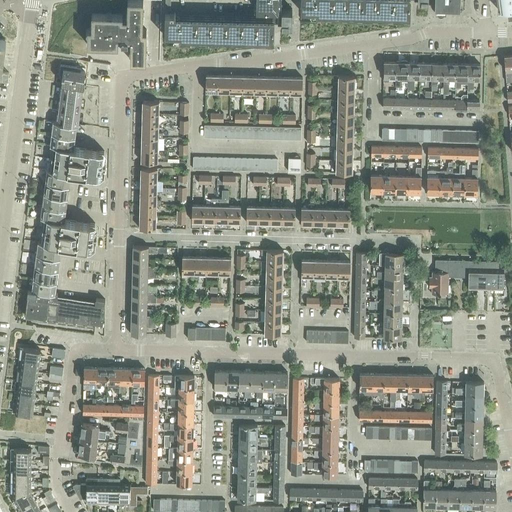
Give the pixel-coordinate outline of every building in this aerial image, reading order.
[(87,41),(87,43),(118,45),(118,37),(121,37),(121,40),(127,40),(127,37),(131,37),(130,60),(145,60),(147,30),(142,29),(143,0),(142,0),(127,0),(127,18),(122,17),(122,14),(92,13),(91,28),(88,28),(87,41)] [(256,0),(256,8),(278,9),(278,0),(256,0)] [(310,14),(409,16),(409,0),(301,0),(301,11),(310,11),(310,14)] [(433,0),(434,9),(434,11),(434,14),(435,15),(436,16),(436,17),(437,17),(439,17),(440,17),(441,17),(442,16),(443,15),(444,15),(445,12),(445,10),(445,9),(458,10),(458,1),(461,1),(461,0),(433,0)] [(511,0),(499,0),(500,9),(507,8),(508,14),(511,13),(511,0)] [(281,23),(292,24),(292,8),(282,8),(281,19),(281,23)] [(180,35),(180,38),(270,40),(270,41),(273,41),(274,18),(175,15),(175,13),(165,13),(164,35),(180,35)] [(0,79),(9,81),(10,73),(2,72),(6,40),(0,38),(0,79)] [(87,41),(71,39),(71,48),(87,50),(87,43),(87,41)] [(87,50),(71,48),(71,55),(87,57),(87,50)] [(401,81),(408,81),(408,62),(407,62),(407,61),(404,60),(401,61),(401,62),(396,62),(396,77),(396,86),(398,86),(401,86),(401,81)] [(388,81),(388,77),(396,77),(396,62),(384,62),(383,76),(383,81),(388,81)] [(414,77),(420,77),(420,63),(408,62),(408,81),(407,89),(413,89),(414,77)] [(425,78),(432,78),(432,63),(420,63),(420,77),(420,85),(425,85),(425,78)] [(437,78),(444,78),(444,63),(432,63),(432,78),(432,85),(437,85),(437,78)] [(444,63),(444,78),(443,93),(448,93),(448,78),(456,78),(456,63),(444,63)] [(468,64),(456,63),(456,78),(468,79),(468,64)] [(468,64),(468,79),(467,88),(474,88),(474,79),(480,79),(480,64),(468,64)] [(63,83),(57,121),(77,124),(82,85),(83,85),(85,70),(63,67),(61,82),(63,83)] [(205,91),(217,91),(218,75),(206,75),(205,91)] [(217,91),(229,92),(230,75),(218,75),(217,91)] [(234,92),(241,92),(242,76),(230,75),(229,92),(229,96),(234,96),(234,92)] [(246,92),(253,92),(254,76),(242,76),(241,92),(241,96),(246,96),(246,92)] [(254,76),(253,92),(253,96),(258,97),(258,92),(265,93),(266,76),(254,76)] [(278,77),(266,76),(265,93),(277,93),(278,77)] [(338,76),(337,88),(354,88),(354,76),(338,76)] [(290,77),(278,77),(277,93),(289,93),(290,77)] [(302,78),(290,77),(289,93),(301,94),(302,78)] [(337,88),(337,100),(354,100),(354,88),(337,88)] [(382,108),(395,108),(395,98),(383,97),(382,108)] [(405,108),(408,108),(408,98),(405,98),(395,98),(395,108),(405,108)] [(408,108),(419,108),(419,98),(408,98),(408,108)] [(429,109),(432,109),(432,98),(419,98),(419,108),(429,109)] [(432,109),(443,109),(443,99),(432,98),(432,109)] [(453,109),(456,109),(456,99),(453,99),(443,99),(443,109),(453,109)] [(456,109),(467,109),(467,100),(456,99),(456,109)] [(337,100),(337,112),(353,112),(354,100),(337,100)] [(467,100),(467,109),(479,110),(479,100),(467,100)] [(142,101),(142,114),(159,114),(159,102),(142,101)] [(188,102),(180,102),(180,114),(188,114),(188,102)] [(337,112),(336,124),(353,124),(353,112),(337,112)] [(142,114),(142,126),(158,126),(159,114),(142,114)] [(53,120),(51,133),(75,136),(77,124),(57,121),(53,120)] [(336,124),(336,136),(353,136),(353,124),(336,124)] [(204,137),(300,140),(301,127),(204,125),(204,137)] [(142,126),(141,138),(158,138),(158,137),(162,137),(162,132),(158,132),(158,126),(142,126)] [(50,146),(56,147),(56,146),(73,148),(74,147),(75,136),(51,133),(50,146)] [(336,136),(336,148),(352,148),(353,136),(336,136)] [(141,138),(141,150),(158,150),(158,138),(141,138)] [(370,155),(384,156),(384,145),(371,145),(370,155)] [(397,156),(398,146),(384,145),(384,156),(397,156)] [(56,147),(53,170),(71,173),(100,177),(104,151),(74,147),(73,148),(56,146),(56,147)] [(397,156),(409,157),(409,146),(398,146),(397,156)] [(409,146),(409,157),(421,157),(421,147),(409,146)] [(427,157),(440,157),(440,147),(427,147),(427,157)] [(451,158),(454,158),(454,148),(440,147),(440,157),(451,158)] [(336,148),(335,160),(352,160),(352,148),(336,148)] [(454,158),(465,158),(466,148),(454,148),(454,158)] [(466,148),(465,158),(478,159),(479,149),(466,148)] [(158,150),(141,150),(141,162),(157,163),(158,150)] [(288,157),(287,171),(300,172),(301,158),(297,158),(297,156),(293,156),(293,157),(288,157)] [(193,169),(277,171),(277,159),(193,157),(193,169)] [(352,160),(335,160),(335,172),(352,172),(352,160)] [(451,194),(464,194),(465,177),(465,164),(459,164),(459,172),(452,172),(451,194)] [(465,177),(464,194),(477,195),(477,193),(478,178),(477,178),(477,169),(478,165),(472,165),(472,178),(465,177)] [(451,194),(452,172),(452,167),(446,166),(446,171),(439,171),(439,194),(451,194)] [(416,167),(415,176),(408,175),(407,193),(420,193),(421,176),(421,167),(416,167)] [(141,168),(141,180),(157,181),(158,168),(141,168)] [(47,169),(45,182),(69,185),(71,173),(53,170),(47,169)] [(426,193),(439,194),(439,171),(426,170),(426,193)] [(370,192),(383,192),(383,175),(370,174),(370,192)] [(383,192),(395,192),(396,175),(383,175),(383,192)] [(395,192),(407,193),(408,175),(396,175),(395,192)] [(141,180),(140,192),(157,192),(157,181),(141,180)] [(45,182),(44,194),(68,197),(69,185),(45,182)] [(140,192),(140,204),(156,204),(160,204),(161,200),(156,199),(157,192),(140,192)] [(216,222),(227,222),(228,192),(222,192),(222,198),(216,198),(216,222)] [(44,194),(42,205),(66,209),(68,197),(44,194)] [(204,222),(216,222),(216,198),(211,198),(211,205),(204,205),(204,222)] [(140,204),(139,216),(156,216),(156,204),(140,204)] [(192,221),(204,222),(204,205),(192,204),(192,221)] [(40,218),(46,219),(47,218),(64,221),(64,220),(66,209),(42,205),(40,218)] [(228,205),(227,222),(240,222),(240,205),(228,205)] [(246,222),(258,223),(259,206),(246,206),(246,222)] [(258,223),(270,223),(271,207),(259,206),(258,223)] [(270,223),(282,224),(283,207),(271,207),(270,223)] [(283,207),(282,224),(294,224),(295,207),(283,207)] [(300,224),(312,224),(313,208),(300,207),(300,224)] [(312,224),(324,225),(325,208),(313,208),(312,224)] [(324,225),(336,225),(337,208),(325,208),(324,225)] [(337,208),(336,225),(349,225),(349,209),(337,208)] [(156,216),(139,216),(139,228),(156,228),(156,216)] [(46,219),(43,242),(43,243),(62,245),(91,249),(94,224),(64,220),(64,221),(47,218),(46,219)] [(38,241),(36,254),(60,258),(62,245),(43,243),(43,242),(38,241)] [(132,246),(132,258),(148,259),(148,252),(157,252),(157,247),(149,247),(149,246),(132,245),(132,246)] [(266,249),(266,261),(282,262),(283,249),(266,249)] [(356,252),(356,263),(366,263),(367,252),(356,252)] [(379,265),(385,265),(403,265),(403,253),(380,252),(379,265)] [(36,254),(35,266),(58,269),(60,258),(36,254)] [(182,256),(182,272),(194,273),(194,256),(182,256)] [(194,256),(194,273),(194,277),(198,277),(199,273),(206,273),(206,256),(194,256)] [(218,257),(206,256),(206,273),(218,273),(218,257)] [(231,257),(218,257),(218,273),(230,273),(231,257)] [(132,258),(132,271),(157,271),(157,265),(148,265),(148,259),(132,258)] [(313,276),(313,260),(301,259),(301,276),(300,281),(307,281),(307,276),(313,276)] [(469,260),(447,260),(435,259),(435,266),(448,266),(447,276),(468,277),(469,260)] [(325,260),(313,260),(313,276),(325,277),(325,260)] [(337,260),(325,260),(325,277),(337,277),(337,260)] [(350,261),(337,260),(337,277),(349,277),(350,261)] [(469,262),(469,260),(468,277),(467,288),(476,288),(477,262),(469,262)] [(266,261),(265,273),(282,274),(282,262),(266,261)] [(491,263),(486,263),(485,288),(494,289),(495,265),(492,265),(492,261),(491,261),(491,263)] [(498,261),(492,261),(492,265),(495,265),(494,289),(503,289),(503,268),(498,268),(498,261)] [(486,263),(477,262),(476,288),(485,288),(486,263)] [(377,277),(385,277),(403,277),(403,265),(385,265),(385,271),(377,271),(377,277)] [(35,266),(33,278),(57,281),(58,269),(35,266)] [(356,266),(356,276),(366,276),(366,266),(356,266)] [(447,276),(448,266),(435,266),(435,272),(432,272),(431,294),(440,294),(440,293),(447,293),(448,284),(448,276),(447,276)] [(132,271),(131,283),(148,284),(148,277),(156,277),(157,271),(132,271)] [(265,273),(265,285),(282,286),(282,274),(265,273)] [(366,276),(356,276),(356,287),(366,287),(366,276)] [(385,277),(384,289),(402,289),(403,277),(385,277)] [(28,290),(55,293),(57,281),(33,278),(31,290),(28,290)] [(131,283),(131,296),(156,296),(156,291),(147,290),(148,284),(131,283)] [(265,285),(265,297),(281,298),(282,286),(265,285)] [(384,299),(384,301),(402,301),(402,289),(384,289),(384,299)] [(55,293),(28,290),(27,295),(30,295),(27,314),(102,324),(103,324),(106,300),(96,299),(96,304),(57,299),(58,294),(55,293)] [(356,290),(355,300),(365,300),(366,290),(356,290)] [(131,296),(131,308),(147,309),(147,302),(156,302),(156,296),(131,296)] [(265,297),(264,309),(281,310),(281,298),(265,297)] [(365,300),(355,300),(355,311),(365,311),(365,300)] [(384,301),(384,313),(402,313),(402,301),(384,301)] [(131,308),(130,321),(155,321),(155,316),(147,315),(147,309),(131,308)] [(264,309),(264,321),(280,322),(281,310),(264,309)] [(384,323),(384,325),(401,325),(402,313),(384,313),(384,323)] [(355,314),(355,324),(364,324),(365,314),(355,314)] [(155,321),(130,321),(130,334),(146,334),(147,326),(155,327),(155,321)] [(280,322),(264,321),(263,334),(280,334),(280,322)] [(166,322),(165,334),(175,334),(176,322),(166,322)] [(364,324),(355,324),(354,337),(364,338),(364,324)] [(401,325),(384,325),(383,335),(383,337),(401,338),(401,325)] [(23,347),(21,358),(38,360),(40,349),(23,347)] [(52,351),(51,356),(57,357),(57,356),(64,357),(65,349),(52,347),(52,351)] [(21,358),(20,369),(37,371),(38,360),(21,358)] [(49,373),(62,374),(63,366),(50,364),(49,373)] [(96,388),(96,386),(96,367),(83,367),(83,387),(96,388)] [(96,386),(108,387),(108,368),(96,367),(96,386)] [(114,391),(120,391),(120,368),(108,368),(108,387),(115,387),(114,391)] [(120,368),(120,391),(125,392),(125,383),(132,383),(132,368),(120,368)] [(145,368),(132,368),(132,383),(144,383),(145,368)] [(20,369),(18,380),(36,382),(37,371),(20,369)] [(215,388),(227,388),(227,369),(215,369),(215,388)] [(227,388),(239,388),(239,369),(227,369),(227,388)] [(251,397),(251,389),(251,370),(239,369),(239,388),(244,388),(244,396),(251,397)] [(262,397),(263,389),(263,370),(251,370),(251,389),(257,389),(257,397),(262,397)] [(263,370),(263,389),(262,397),(274,397),(274,396),(275,389),(275,370),(263,370)] [(287,371),(275,370),(275,389),(287,389),(287,371)] [(363,394),(371,394),(372,372),(359,372),(359,387),(359,397),(363,397),(363,394)] [(383,397),(383,387),(384,372),(372,372),(371,394),(379,395),(379,397),(383,397)] [(384,372),(383,387),(390,387),(390,403),(395,403),(395,400),(395,392),(395,388),(396,373),(384,372)] [(408,373),(396,373),(395,388),(408,388),(408,373)] [(408,373),(408,388),(407,393),(413,393),(413,397),(419,397),(420,373),(408,373)] [(420,373),(419,397),(419,399),(424,399),(425,392),(432,392),(432,374),(420,373)] [(149,374),(149,384),(159,385),(159,374),(149,374)] [(179,387),(194,388),(195,375),(175,375),(174,387),(179,387)] [(292,376),(292,388),(303,389),(303,376),(292,376)] [(315,378),(315,384),(324,384),(324,389),(338,389),(338,378),(315,377),(315,378)] [(436,379),(436,392),(446,392),(447,380),(436,379)] [(18,380),(17,391),(34,393),(36,382),(18,380)] [(455,392),(465,393),(474,393),(483,393),(483,381),(465,380),(465,387),(455,386),(455,392)] [(149,387),(148,398),(158,399),(159,388),(159,385),(149,384),(149,387)] [(175,392),(174,399),(179,399),(194,400),(194,388),(179,387),(174,387),(169,387),(169,392),(175,392)] [(292,388),(292,399),(292,400),(303,401),(303,399),(303,389),(292,388)] [(324,389),(324,401),(338,401),(338,389),(324,389)] [(17,391),(16,401),(33,404),(34,393),(17,391)] [(436,392),(435,402),(446,402),(446,392),(436,392)] [(456,404),(465,404),(483,405),(483,393),(474,393),(465,393),(465,400),(456,400),(456,404)] [(148,398),(148,408),(158,409),(158,399),(148,398)] [(168,405),(179,406),(178,411),(194,412),(194,400),(179,399),(174,399),(168,399),(168,405)] [(292,402),(291,412),(302,413),(303,402),(303,401),(292,400),(292,402)] [(33,404),(16,401),(14,413),(31,415),(33,404)] [(314,406),(314,408),(323,408),(323,413),(338,413),(338,401),(324,401),(324,402),(320,402),(314,402),(314,406)] [(435,406),(435,415),(445,416),(446,406),(446,402),(435,402),(435,406)] [(82,414),(94,414),(94,404),(82,403),(82,414)] [(105,415),(108,414),(108,404),(94,404),(94,414),(105,415)] [(108,414),(119,415),(119,404),(108,404),(108,414)] [(122,415),(132,415),(133,405),(131,405),(122,405),(119,404),(119,415),(122,415)] [(274,417),(274,407),(274,404),(264,404),(264,406),(263,406),(263,416),(274,417)] [(455,416),(464,416),(482,417),(483,405),(465,404),(464,411),(455,411),(455,416)] [(132,415),(143,415),(144,405),(134,405),(133,405),(132,415)] [(214,415),(226,415),(227,405),(214,405),(214,415)] [(236,415),(239,416),(240,406),(227,405),(226,415),(236,415)] [(239,416),(250,416),(250,406),(240,406),(239,416)] [(260,416),(263,416),(263,406),(260,406),(250,406),(250,416),(260,416)] [(274,407),(274,417),(286,417),(286,407),(274,407)] [(148,412),(148,422),(158,423),(158,412),(158,409),(148,408),(148,412)] [(358,409),(358,419),(369,420),(369,409),(359,409),(358,409)] [(369,409),(369,420),(381,420),(383,420),(383,410),(381,410),(381,409),(369,409)] [(383,410),(383,420),(384,420),(395,420),(395,410),(384,410),(383,410)] [(395,410),(395,420),(405,420),(407,420),(407,410),(406,410),(395,410)] [(407,410),(407,420),(408,420),(420,420),(420,410),(408,410),(407,410)] [(420,410),(420,420),(432,420),(432,410),(420,410)] [(178,411),(178,423),(193,424),(194,412),(178,411)] [(291,423),(291,425),(302,425),(302,423),(302,413),(291,412),(291,423)] [(310,414),(310,418),(314,418),(314,420),(323,420),(323,425),(337,426),(339,426),(339,423),(339,420),(339,418),(337,418),(338,413),(323,413),(323,414),(310,414)] [(435,415),(435,426),(445,427),(445,416),(435,415)] [(456,428),(464,428),(482,429),(482,417),(464,416),(464,423),(456,423),(456,428)] [(110,430),(98,429),(99,424),(82,422),(80,438),(97,440),(97,436),(108,438),(109,434),(110,430)] [(115,430),(127,432),(128,424),(116,422),(115,430)] [(148,422),(147,433),(158,433),(158,423),(148,422)] [(178,429),(178,435),(193,436),(193,424),(178,423),(164,423),(164,429),(178,429)] [(238,424),(238,436),(256,437),(257,424),(238,424)] [(275,424),(275,437),(284,437),(285,424),(275,424)] [(291,426),(291,437),(302,437),(302,426),(302,425),(291,425),(291,426)] [(308,425),(308,431),(323,432),(323,437),(337,438),(337,426),(323,425),(323,426),(308,425)] [(435,429),(434,439),(445,439),(445,429),(445,427),(435,426),(435,429)] [(464,428),(463,440),(481,440),(482,429),(464,428)] [(147,436),(147,446),(157,447),(158,436),(158,433),(147,433),(147,436)] [(178,441),(177,447),(193,448),(193,436),(178,435),(164,435),(164,447),(169,447),(170,447),(170,441),(178,441)] [(238,436),(238,449),(256,449),(256,443),(261,443),(261,441),(267,441),(267,437),(260,437),(256,437),(238,436)] [(275,437),(274,450),(284,450),(284,437),(275,437)] [(290,447),(290,449),(301,449),(301,448),(302,437),(291,437),(290,447)] [(323,437),(323,449),(337,450),(337,438),(323,437)] [(108,441),(97,440),(80,438),(78,454),(95,456),(96,448),(107,450),(108,441)] [(445,439),(434,439),(434,451),(444,452),(445,439)] [(481,440),(463,440),(463,452),(481,453),(481,440)] [(147,446),(147,457),(157,457),(157,447),(147,446)] [(169,447),(169,459),(192,459),(193,448),(177,447),(170,447),(169,447)] [(13,449),(13,460),(30,460),(30,449),(13,449)] [(237,461),(256,462),(262,462),(262,449),(256,449),(238,449),(237,461)] [(290,450),(290,461),(301,461),(301,450),(301,449),(290,449),(290,450)] [(314,452),(314,457),(322,457),(322,461),(336,462),(337,450),(323,449),(323,450),(314,450),(314,452)] [(274,450),(274,462),(284,462),(284,450),(274,450)] [(111,462),(123,464),(124,456),(112,454),(111,462)] [(147,457),(146,470),(157,471),(157,460),(157,457),(147,457)] [(177,465),(177,471),(192,471),(192,459),(169,459),(168,459),(168,465),(177,465)] [(423,469),(436,469),(436,459),(423,459),(423,469)] [(436,469),(446,469),(446,459),(436,459),(436,469)] [(446,469),(460,469),(460,460),(449,460),(446,459),(446,469)] [(13,460),(13,470),(30,471),(30,460),(13,460)] [(460,469),(472,470),(472,460),(460,460),(460,469)] [(472,460),(472,470),(483,470),(484,461),(472,460)] [(237,461),(237,473),(256,474),(256,462),(237,461)] [(290,461),(290,473),(300,473),(301,461),(290,461)] [(307,462),(307,468),(314,468),(322,468),(322,474),(336,474),(336,462),(322,461),(322,462),(310,462),(307,462)] [(484,461),(483,470),(496,470),(496,461),(484,461)] [(274,465),(274,474),(284,475),(284,462),(274,462),(274,463),(274,465)] [(13,470),(13,481),(30,481),(30,471),(13,470)] [(157,471),(146,470),(146,482),(156,483),(157,471)] [(192,471),(177,471),(176,483),(192,484),(192,471)] [(237,473),(237,486),(255,486),(256,474),(237,473)] [(273,485),(273,487),(283,487),(284,475),(274,474),(273,485)] [(368,487),(380,487),(381,477),(369,476),(368,487)] [(86,502),(97,502),(97,477),(86,477),(86,502)] [(97,502),(108,502),(108,477),(97,477),(97,502)] [(108,502),(119,502),(119,484),(119,477),(108,477),(108,502)] [(391,488),(394,487),(394,477),(391,477),(381,477),(380,487),(391,488)] [(394,487),(404,488),(405,478),(394,477),(394,487)] [(405,478),(404,488),(416,488),(417,478),(405,478)] [(447,505),(459,505),(459,478),(454,478),(454,484),(452,488),(447,488),(447,505)] [(459,505),(470,506),(471,489),(471,488),(465,488),(465,478),(459,478),(459,505)] [(423,480),(423,487),(422,504),(435,505),(435,487),(429,487),(429,480),(424,480),(423,480)] [(435,505),(447,505),(447,488),(441,487),(441,480),(435,480),(435,487),(435,505)] [(483,490),(482,506),(495,506),(495,489),(489,489),(489,480),(483,480),(483,489),(483,490)] [(13,481),(13,497),(30,492),(30,481),(13,481)] [(119,484),(119,502),(128,502),(128,505),(136,505),(136,493),(147,493),(147,486),(130,486),(130,484),(119,484)] [(255,486),(237,486),(236,499),(255,499),(255,491),(268,492),(268,490),(268,487),(255,486)] [(283,487),(273,487),(273,490),(273,500),(283,500),(283,487)] [(290,498),(302,499),(302,488),(290,488),(290,498)] [(302,488),(302,499),(312,499),(313,488),(302,488)] [(316,499),(326,499),(326,489),(316,488),(316,499)] [(326,489),(326,499),(337,499),(337,489),(326,489)] [(339,499),(350,500),(350,489),(340,489),(339,499)] [(350,489),(350,500),(362,500),(362,489),(350,489)] [(470,506),(482,506),(483,490),(471,489),(470,506)] [(13,497),(20,510),(35,502),(30,492),(13,497)] [(51,493),(46,496),(43,498),(46,505),(55,500),(51,493)] [(368,498),(368,505),(367,511),(379,511),(380,505),(374,505),(374,498),(368,498)] [(379,511),(391,511),(392,505),(387,505),(387,498),(380,498),(380,505),(379,511)] [(391,511),(403,511),(404,505),(399,505),(399,498),(392,498),(392,505),(391,511)] [(404,505),(403,511),(415,511),(416,506),(410,505),(411,501),(404,501),(404,505)] [(20,510),(20,511),(38,511),(40,511),(35,502),(20,510)]
